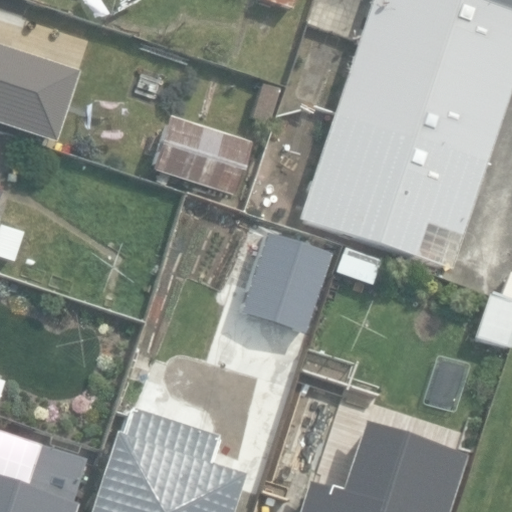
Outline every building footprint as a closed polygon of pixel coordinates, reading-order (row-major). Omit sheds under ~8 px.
[(255,0),(255,2),(289,12),(293,0),(255,0)] [(511,0),(369,0),(296,221),(447,271),(511,72),(511,0)] [(350,0),(311,0),(302,30),(338,42),(350,0)] [(0,125),(23,133),(37,99),(0,85),(0,125)] [(142,170),(237,201),(255,147),(159,116),(142,170)] [(0,260),(12,264),(23,230),(0,222),(0,260)] [(260,329),(302,344),(335,247),(305,237),(296,262),(284,257),(260,329)] [(470,341),(505,352),(511,330),(511,272),(504,270),(495,296),(485,293),(470,341)] [(281,444),(346,465),(369,396),(304,375),(281,444)] [(229,511),(240,477),(209,467),(217,440),(127,410),(118,437),(113,436),(87,511),(229,511)] [(0,511),(71,511),(74,506),(68,504),(82,461),(26,442),(17,470),(24,472),(19,488),(0,481),(0,511)] [(306,480),(295,511),(435,511),(398,500),(394,511),(363,511),(367,501),(306,480)]
